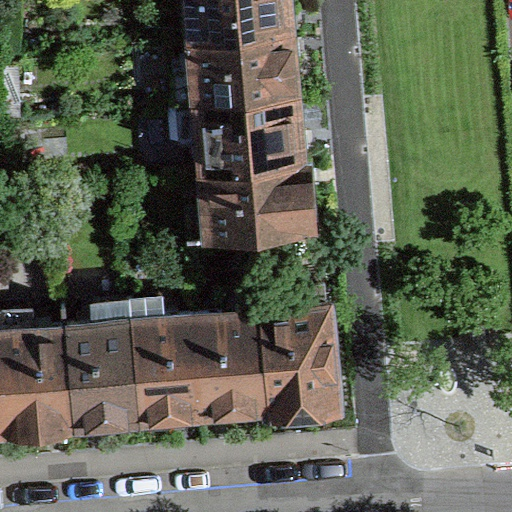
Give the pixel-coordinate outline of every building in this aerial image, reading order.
[(186,0),(190,34),(292,25),(289,0),(186,0)] [(174,65),(177,99),(178,99),(297,89),(293,40),(292,25),(190,34),(193,64),(174,65)] [(181,134),(198,133),(201,164),(303,155),(298,105),(297,89),(178,99),(181,134)] [(303,155),(201,164),(207,232),(314,222),(309,170),(308,155),(303,155)] [(339,401),(330,294),(259,300),(268,402),(269,407),(287,405),(339,401)] [(268,402),(259,300),(193,306),(201,408),(220,406),(268,402)] [(201,408),(193,306),(131,311),(140,413),(144,413),(151,422),(169,421),(174,410),(183,409),(201,408)] [(140,413),(131,311),(64,317),(73,419),(89,418),(140,413)] [(73,419),(64,317),(0,322),(0,352),(6,425),(22,423),(73,419)]
